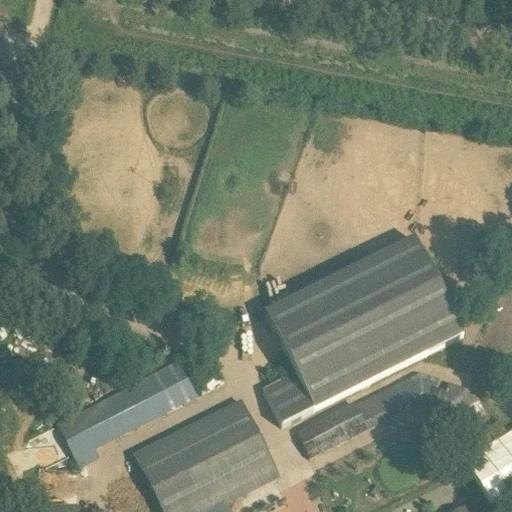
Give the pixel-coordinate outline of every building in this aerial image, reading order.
[(281,431),(314,415),(463,340),(414,242),(264,317),(295,378),(262,394),(281,431)] [(314,415),(281,431),(301,472),(434,405),(448,410),(470,454),(511,432),(466,339),(463,340),(314,415)] [(101,463),(96,453),(199,403),(181,365),(57,425),(80,473),(101,463)] [(241,404),(132,458),(159,511),(211,511),(224,506),(226,509),(280,482),(241,404)] [(511,434),(507,438),(472,459),(463,465),(491,511),(505,511),(511,508),(511,434)]
